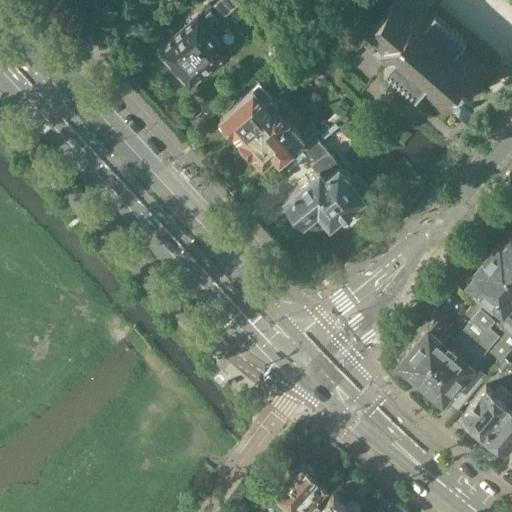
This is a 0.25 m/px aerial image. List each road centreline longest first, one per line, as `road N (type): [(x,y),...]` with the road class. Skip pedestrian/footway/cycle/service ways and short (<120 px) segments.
road 1 (secondary): [(0,56),(308,380)]
road 2 (secondary): [(303,338),(0,17)]
road 3 (secondary): [(504,511),(326,361)]
road 4 (secondary): [(308,380),(469,511)]
road 5 (secondary): [(326,361),(441,219)]
road 6 (secondary): [(441,219),(303,338)]
road 7 (residential): [(211,511),(308,380)]
